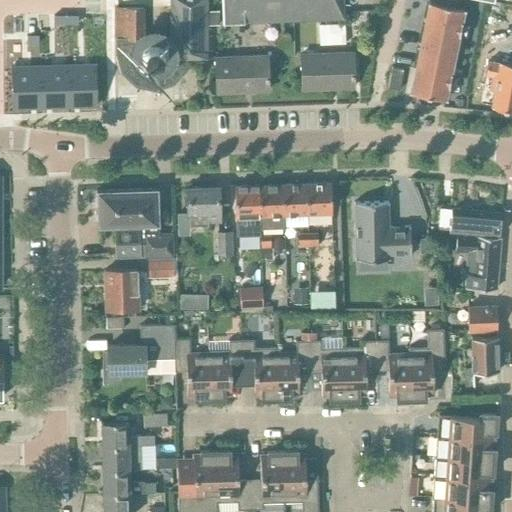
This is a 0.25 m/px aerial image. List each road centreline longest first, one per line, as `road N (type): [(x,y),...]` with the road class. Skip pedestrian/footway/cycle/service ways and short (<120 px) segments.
road 1 (tertiary): [(511,150),(366,139),(56,143)]
road 2 (residential): [(53,454),(56,143)]
road 3 (residential): [(345,498),(393,501),(397,423),(350,420)]
road 4 (residential): [(350,420),(185,423)]
road 5 (tertiary): [(511,376),(511,237)]
